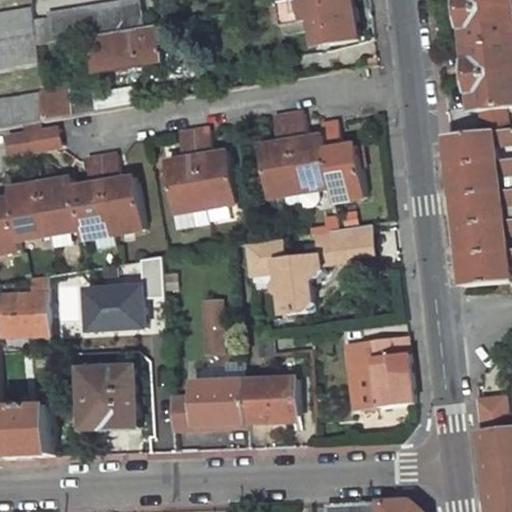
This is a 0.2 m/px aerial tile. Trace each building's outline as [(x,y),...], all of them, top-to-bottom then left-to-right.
[(147,27),(143,0),(135,0),(54,12),(55,19),(58,41),(102,34),(147,27)] [(334,46),(369,41),(362,0),(320,0),(285,6),(286,10),(288,26),(329,21),(334,46)] [(511,8),(511,0),(468,0),(470,14),(511,8)] [(0,14),(0,41),(38,35),(36,21),(35,8),(0,14)] [(511,8),(470,14),(473,46),(511,41),(511,8)] [(280,28),(288,26),(286,10),(278,11),(280,28)] [(58,41),(55,19),(36,21),(38,35),(39,45),(58,41)] [(109,68),(168,58),(162,25),(147,27),(102,34),(109,68)] [(0,70),(41,64),(39,45),(38,35),(0,41),(0,70)] [(511,41),(473,46),(477,80),(511,75),(511,41)] [(511,75),(477,80),(481,114),(485,113),(486,130),(511,127),(511,120),(511,110),(511,75)] [(77,117),(72,87),(44,91),(41,91),(42,93),(46,122),(77,117)] [(42,93),(0,99),(0,129),(26,125),(44,123),(46,122),(42,93)] [(302,193),(317,191),(317,196),(336,193),(328,141),(309,145),(304,116),(291,119),(302,193)] [(280,149),(261,152),(269,203),(288,200),(287,195),(302,193),(291,119),(275,122),(280,149)] [(45,130),(44,123),(26,125),(27,133),(38,131),(45,130)] [(41,154),(67,150),(63,127),(45,130),(38,131),(41,154)] [(371,204),(364,154),(345,156),(342,128),(326,130),(328,141),(336,193),(338,206),(353,203),(353,208),(371,204)] [(10,136),(14,159),(41,154),(38,131),(27,133),(10,136)] [(511,131),(452,138),(466,256),(511,251),(511,222),(509,209),(511,208),(511,191),(507,192),(506,179),(511,178),(511,161),(504,162),(503,149),(511,147),(511,131)] [(225,210),(242,207),(234,156),(217,159),(213,132),(197,134),(208,207),(224,205),(225,210)] [(170,166),(177,217),(194,214),(194,210),(208,207),(197,134),(183,137),(187,164),(170,166)] [(150,233),(142,183),(124,185),(120,157),(108,159),(119,233),(132,231),(133,236),(150,233)] [(91,161),(95,189),(81,192),(87,234),(89,243),(103,241),(102,235),(119,233),(108,159),(91,161)] [(54,232),(68,231),(69,236),(87,234),(81,192),(79,181),(47,185),(54,232)] [(54,232),(47,185),(15,190),(16,202),(23,244),(40,241),(39,235),(54,232)] [(0,250),(8,249),(8,254),(24,251),(23,244),(16,202),(0,204),(0,200),(0,250)] [(377,229),(268,246),(253,249),(257,278),(281,275),(283,287),(278,288),(279,301),(284,301),(286,321),(320,318),(317,290),(317,282),(326,269),(353,266),(352,262),(381,258),(377,229)] [(102,235),(103,241),(105,252),(121,249),(119,233),(102,235)] [(511,251),(466,256),(470,289),(511,284),(511,251)] [(141,261),(142,282),(143,300),(163,298),(160,257),(141,261)] [(326,269),(317,282),(317,290),(327,277),(326,269)] [(142,282),(80,286),(83,332),(145,327),(143,300),(142,282)] [(57,296),(31,296),(4,297),(6,334),(6,340),(56,338),(57,296)] [(204,299),(206,354),(230,353),(228,298),(204,299)] [(0,419),(9,419),(9,411),(6,340),(6,334),(0,333),(0,419)] [(420,407),(413,339),(381,344),(351,348),(357,400),(363,399),(364,414),(420,407)] [(267,342),(270,356),(286,355),(284,340),(267,342)] [(150,428),(147,371),(94,373),(94,407),(99,407),(100,430),(150,428)] [(308,416),(304,381),(252,382),(255,426),(278,425),(278,417),(308,416)] [(252,382),(202,384),(204,421),(234,420),(235,427),(255,426),(252,382)] [(61,408),(9,411),(9,419),(11,459),(62,457),(61,408)] [(309,424),(308,416),(278,417),(278,425),(309,424)] [(511,511),(511,432),(487,434),(496,511),(511,511)] [(332,511),(423,511),(412,503),(332,505),(332,511)]
